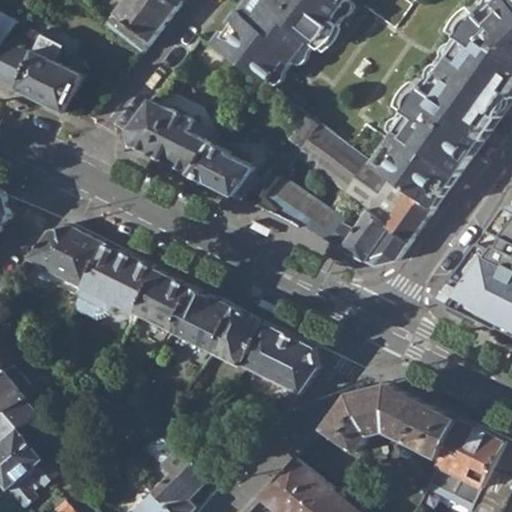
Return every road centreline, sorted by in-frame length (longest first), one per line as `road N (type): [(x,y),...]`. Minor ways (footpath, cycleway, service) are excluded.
road 1 (tertiary): [(73,165),(382,324)]
road 2 (residential): [(214,511),(382,324)]
road 3 (residential): [(382,324),(511,137)]
road 4 (residential): [(73,165),(205,0)]
road 5 (tertiary): [(382,324),(511,388)]
road 6 (residential): [(0,262),(73,165)]
